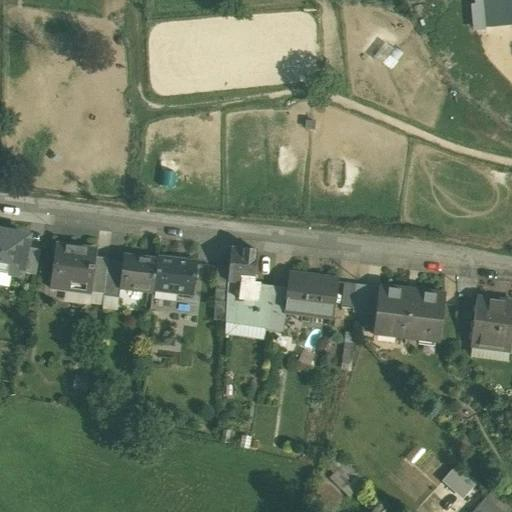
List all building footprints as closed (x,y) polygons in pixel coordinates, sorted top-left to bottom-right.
[(474,3),(476,26),(505,23),(503,1),(474,3)] [(30,237),(0,231),(0,275),(22,279),(23,274),(28,251),(30,237)] [(97,251),(55,246),(50,290),(91,295),(92,293),(95,269),(97,251)] [(257,252),(231,249),(228,284),(253,286),(257,252)] [(40,253),(28,251),(23,274),(36,276),(40,253)] [(156,261),(123,257),(122,263),(119,289),(152,293),(153,291),(156,261)] [(197,265),(157,259),(156,261),(153,291),(192,296),(197,265)] [(122,263),(107,261),(103,295),(103,297),(118,299),(119,289),(122,263)] [(228,267),(216,266),(214,303),(226,303),(228,267)] [(106,270),(95,269),(92,293),(103,295),(106,270)] [(337,282),(289,276),(287,291),(284,311),(286,311),(332,318),(337,282)] [(253,286),(228,284),(227,303),(225,322),(225,325),(255,328),(257,312),(260,288),(253,287),(253,286)] [(344,284),(341,308),(353,310),(356,285),(344,284)] [(378,288),(356,285),(353,310),(352,313),(374,316),(378,288)] [(271,289),(260,288),(257,312),(268,314),(271,289)] [(444,297),(378,288),(374,316),(372,337),(438,346),(444,297)] [(287,291),(271,289),(268,314),(266,329),(283,332),(286,311),(284,311),(287,291)] [(511,305),(475,301),(470,348),(511,352),(511,339),(511,305)] [(226,303),(214,303),(213,322),(225,322),(227,303),(226,303)] [(268,314),(257,312),(255,328),(266,329),(268,314)] [(354,473),(345,465),(337,473),(346,481),(354,473)] [(491,491),(474,511),(506,511),(511,507),(491,491)] [(382,499),(369,511),(382,511),(389,505),(382,499)]
